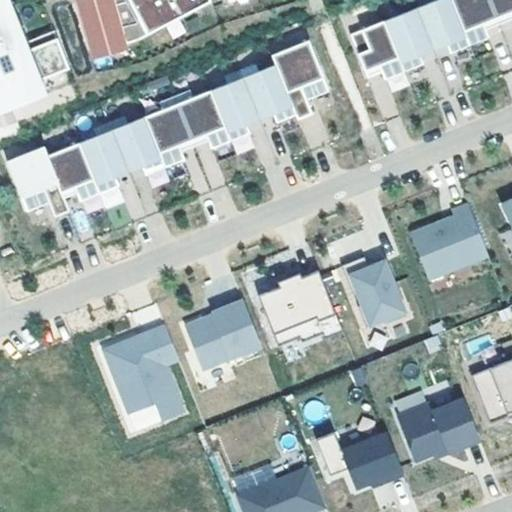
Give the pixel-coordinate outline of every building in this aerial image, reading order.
[(77,0),(92,50),(126,40),(115,0),(77,0)] [(115,0),(126,40),(135,38),(148,31),(131,0),(115,0)] [(131,0),(148,31),(183,13),(180,7),(193,0),(196,6),(206,0),(131,0)] [(180,7),(183,13),(196,6),(193,0),(180,7)] [(511,0),(432,0),(351,32),(368,75),(382,70),(385,77),(426,60),(422,52),(448,41),(452,49),(490,35),(487,27),(511,17),(511,0)] [(0,87),(9,84),(17,104),(37,95),(32,81),(71,65),(55,27),(27,39),(15,10),(19,8),(16,1),(12,2),(2,7),(0,2),(0,87)] [(46,142),(9,157),(29,208),(51,199),(57,213),(71,207),(66,195),(79,190),(82,198),(121,182),(118,174),(144,164),(147,172),(187,156),(183,148),(210,138),(213,146),(252,130),(249,122),(275,112),(278,120),(298,112),(300,117),(315,111),(309,97),(331,88),(311,37),(274,52),(278,61),(260,68),(257,61),(227,73),(230,80),(195,94),(192,87),(161,99),(164,106),(129,120),(126,113),(96,124),(99,132),(50,151),(46,142)] [(0,110),(17,104),(9,84),(0,87),(0,110)] [(511,199),(502,205),(511,225),(511,199)] [(432,224),(411,232),(429,278),(488,254),(468,203),(452,210),(454,215),(456,218),(433,227),(432,224)] [(454,215),(432,224),(433,227),(456,218),(454,215)] [(383,253),(366,260),(368,265),(385,258),(383,253)] [(364,254),(342,263),(353,291),(357,289),(362,302),(358,304),(366,324),(383,318),(385,321),(407,313),(385,258),(368,265),(366,260),(364,254)] [(280,284),(258,293),(279,343),(300,335),(302,339),(323,331),(318,319),(336,311),(319,268),(302,274),(300,270),(285,275),(288,281),(280,284)] [(285,275),(277,279),(280,284),(288,281),(285,275)] [(206,315),(186,323),(203,366),(261,343),(243,297),(212,310),(213,312),(215,316),(207,319),(206,315)] [(336,311),(318,319),(323,331),(325,336),(343,329),(336,311)] [(165,322),(104,346),(129,410),(155,400),(162,417),(184,408),(165,361),(179,355),(165,322)] [(511,337),(511,356),(470,373),(488,421),(506,414),(505,412),(511,408),(511,328),(509,329),(511,337)] [(396,413),(414,458),(432,451),(445,445),(447,450),(479,437),(456,380),(426,392),(429,400),(396,413)] [(329,471),(346,464),(339,447),(340,447),(333,428),(314,435),(329,471)] [(340,447),(339,447),(346,464),(354,484),(369,478),(382,473),(384,478),(402,471),(386,429),(340,447)] [(445,445),(432,451),(433,455),(447,450),(445,445)] [(236,492),(244,511),(303,511),(325,503),(309,463),(236,492)] [(382,473),(369,478),(371,483),(384,478),(382,473)]
